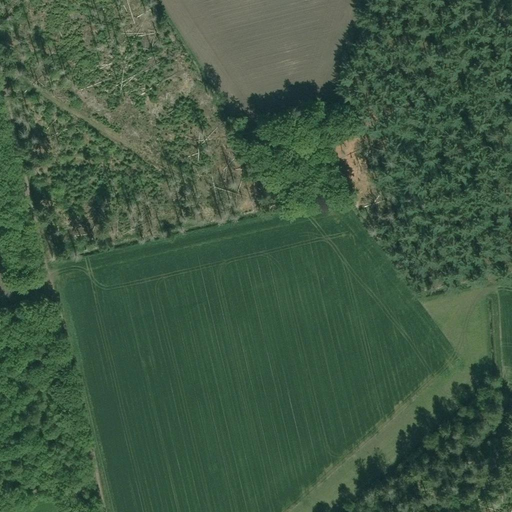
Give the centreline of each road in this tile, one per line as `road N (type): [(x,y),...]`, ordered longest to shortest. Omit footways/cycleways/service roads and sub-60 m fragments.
road 1 (track): [(0,70),(213,192),(462,78)]
road 2 (track): [(0,76),(105,511)]
road 3 (track): [(511,389),(501,386),(475,108),(415,0)]
road 4 (track): [(501,386),(484,467),(425,511)]
